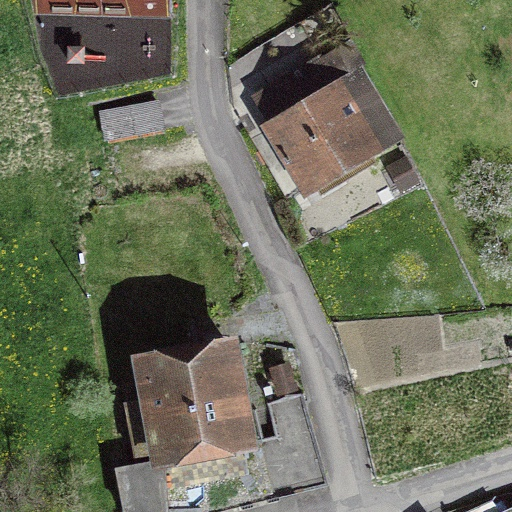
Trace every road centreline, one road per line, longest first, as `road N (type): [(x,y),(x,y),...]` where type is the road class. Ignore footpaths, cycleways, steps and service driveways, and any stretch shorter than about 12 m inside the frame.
road 1 (residential): [(372,511),(221,122),(219,0)]
road 2 (residential): [(387,511),(511,476)]
